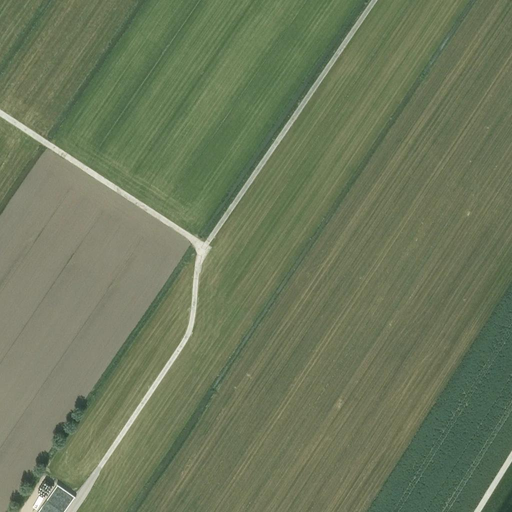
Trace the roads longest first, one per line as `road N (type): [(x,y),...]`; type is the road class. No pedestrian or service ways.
road 1 (track): [(68,511),(194,326),(203,247)]
road 2 (track): [(203,247),(373,0)]
road 3 (track): [(203,247),(0,115)]
